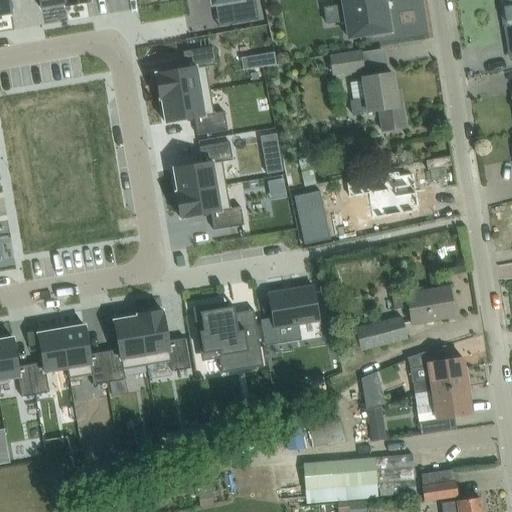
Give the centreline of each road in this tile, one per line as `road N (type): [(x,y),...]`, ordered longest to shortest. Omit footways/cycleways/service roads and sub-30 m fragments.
road 1 (residential): [(495,344),(440,0)]
road 2 (residential): [(148,264),(119,56),(97,41),(0,57)]
road 3 (residential): [(148,264),(169,279),(302,257)]
road 4 (residential): [(0,296),(138,274),(148,264)]
